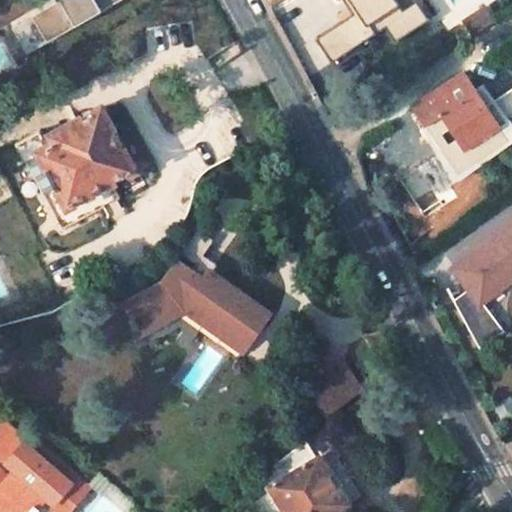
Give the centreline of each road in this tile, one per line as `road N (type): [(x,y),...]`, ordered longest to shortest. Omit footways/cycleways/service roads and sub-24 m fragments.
road 1 (secondary): [(322,154),(504,489)]
road 2 (residential): [(511,23),(322,154)]
road 3 (secondary): [(238,0),(322,154)]
